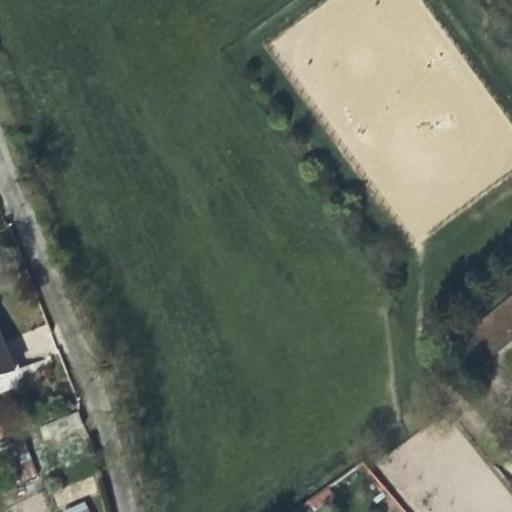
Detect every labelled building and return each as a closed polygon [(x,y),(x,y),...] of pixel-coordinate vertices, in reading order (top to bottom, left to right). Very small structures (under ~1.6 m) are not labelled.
[(491,354),(511,337),(511,293),(469,327),(491,354)] [(0,315),(0,386),(26,377),(11,341),(0,315)] [(87,416),(55,428),(60,441),(97,427),(87,416)] [(8,447),(18,482),(36,477),(26,442),(8,447)] [(62,511),(89,511),(84,500),(62,511)]
